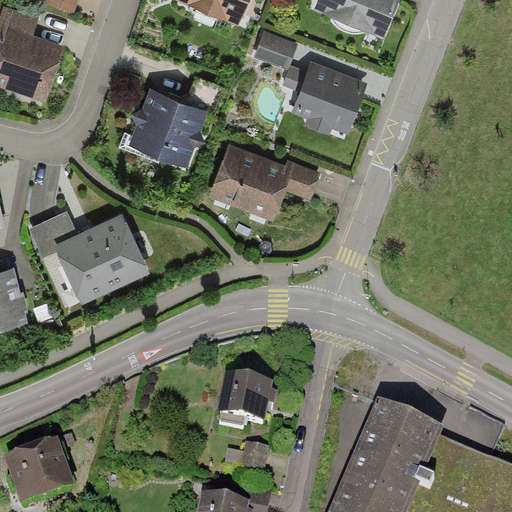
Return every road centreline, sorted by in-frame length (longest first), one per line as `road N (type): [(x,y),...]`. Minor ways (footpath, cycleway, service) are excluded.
road 1 (unclassified): [(0,411),(240,309),(329,315)]
road 2 (residential): [(446,0),(329,315)]
road 3 (residential): [(122,0),(84,109),(61,144),(0,135)]
road 4 (unclassified): [(329,315),(511,404)]
road 5 (residential): [(329,315),(292,511)]
